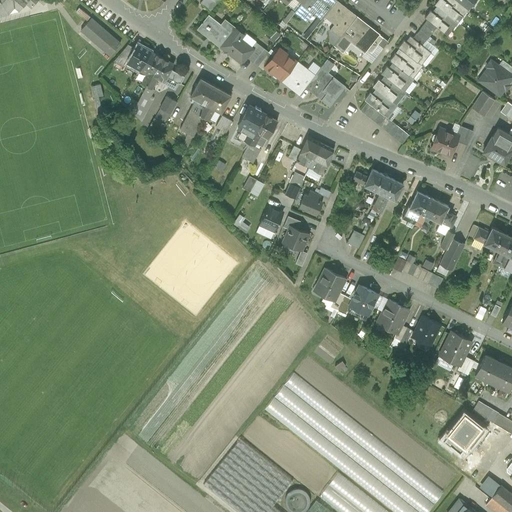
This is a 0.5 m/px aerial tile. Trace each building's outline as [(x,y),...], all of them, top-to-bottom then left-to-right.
[(0,0),(0,15),(8,14),(14,7),(19,11),(26,3),(31,8),(38,0),(44,4),(47,0),(0,0)] [(216,2),(212,0),(202,0),(200,3),(209,10),(216,2)] [(336,0),(335,0),(304,0),(302,2),(295,12),(303,19),(310,10),(321,19),(324,15),(336,0)] [(356,16),(336,0),(324,15),(335,23),(331,28),(341,35),(356,16)] [(464,6),(456,0),(437,0),(434,4),(438,7),(454,19),(458,14),(460,16),(466,8),(468,9),(464,6)] [(454,19),(438,7),(433,13),(430,10),(424,17),(427,19),(437,27),(447,35),(448,35),(444,32),(448,27),(450,29),(456,21),(457,23),(458,22),(454,19)] [(223,26),(208,15),(198,28),(220,46),(235,27),(227,21),(223,26)] [(378,33),(356,16),(341,35),(334,44),(342,51),(350,41),(364,52),(369,46),(378,34),(378,33)] [(120,44),(90,18),(81,30),(110,55),(120,44)] [(437,27),(427,19),(423,24),(433,32),(437,27)] [(433,32),(423,24),(420,29),(429,36),(433,32)] [(243,34),(235,27),(220,46),(242,63),(247,56),(253,48),(252,48),(240,38),(243,34)] [(331,28),(329,31),(329,41),(334,44),(341,35),(331,28)] [(429,36),(420,29),(416,33),(426,41),(429,36)] [(275,40),(278,32),(272,30),(269,38),(275,40)] [(426,41),(416,33),(412,38),(422,46),(426,41)] [(378,34),(369,46),(373,50),(378,44),(383,38),(378,34)] [(412,38),(410,36),(409,36),(410,37),(406,42),(403,40),(398,47),(402,50),(417,61),(421,57),(423,59),(428,52),(430,53),(431,52),(422,46),(412,38)] [(387,41),(383,38),(378,44),(382,47),(387,41)] [(128,44),(117,56),(118,56),(126,60),(126,61),(133,47),(128,44)] [(138,44),(127,64),(140,71),(151,51),(138,44)] [(255,44),(252,48),(253,48),(247,56),(254,61),(263,50),(255,44)] [(263,50),(254,61),(258,65),(267,53),(263,50)] [(417,61),(402,50),(398,55),(393,52),(388,59),(392,62),(408,75),(409,74),(412,70),(414,72),(420,65),(422,66),(422,65),(417,61)] [(151,51),(140,71),(146,74),(141,83),(146,86),(152,75),(162,57),(151,51)] [(284,59),(276,52),(272,57),(264,66),(265,67),(282,80),(297,61),(288,54),(284,59)] [(267,53),(258,65),(264,69),(265,67),(264,66),(272,57),(267,53)] [(126,60),(118,56),(115,63),(122,67),(126,60)] [(162,57),(152,75),(158,78),(164,81),(163,83),(175,89),(178,83),(180,84),(184,76),(170,69),(173,64),(162,57)] [(511,74),(511,66),(502,59),(498,65),(511,75),(511,74)] [(333,65),(326,60),(320,67),(327,73),(333,65)] [(498,65),(491,60),(486,66),(488,68),(485,72),(486,75),(481,81),(479,79),(478,80),(499,95),(511,77),(511,75),(498,65)] [(314,75),(297,61),(282,80),(299,94),(305,86),(313,76),(314,75)] [(408,75),(392,62),(388,67),(385,65),(379,72),(383,75),(384,75),(400,88),(404,83),(406,85),(412,78),(413,79),(414,78),(409,74),(408,75)] [(327,73),(320,67),(314,75),(313,76),(319,81),(311,91),(329,105),(344,86),(327,73)] [(152,75),(146,86),(151,89),(152,89),(158,78),(152,75)] [(400,88),(384,75),(383,75),(379,80),(376,78),(371,85),(375,88),(392,101),(395,96),(397,98),(403,91),(405,92),(400,88)] [(313,76),(305,86),(311,91),(319,81),(313,76)] [(219,89),(200,78),(190,96),(204,103),(198,114),(197,115),(203,118),(219,89)] [(151,89),(146,86),(143,91),(138,101),(136,106),(143,110),(154,90),(152,89),(151,89)] [(392,101),(375,88),(371,93),(368,91),(362,98),(367,101),(372,105),(376,109),(381,112),(386,116),(387,117),(383,114),(387,109),(389,111),(394,104),(396,106),(397,105),(392,101)] [(140,89),(135,100),(138,101),(143,91),(140,89)] [(230,95),(219,89),(203,118),(209,121),(215,110),(221,113),(230,95)] [(482,91),(472,107),(483,115),(494,99),(482,91)] [(177,102),(166,96),(160,109),(170,114),(177,102)] [(130,111),(135,100),(130,98),(125,109),(130,111)] [(372,105),(367,101),(360,110),(365,114),(372,105)] [(249,105),(239,123),(250,129),(244,140),(249,143),(265,114),(254,108),(249,105)] [(372,105),(365,114),(369,118),(376,109),(372,105)] [(145,116),(137,108),(132,113),(140,121),(145,116)] [(376,109),(369,118),(374,121),(381,112),(376,109)] [(190,110),(180,130),(193,137),(203,118),(197,115),(198,114),(190,110)] [(381,112),(374,121),(379,125),(386,116),(381,112)] [(128,124),(119,113),(112,118),(124,134),(131,128),(128,124)] [(276,120),(265,114),(249,143),(254,146),(255,145),(256,143),(262,147),(266,138),(276,120)] [(222,115),(216,126),(221,129),(218,134),(223,137),(226,132),(232,121),(222,115)] [(386,116),(379,125),(383,129),(390,120),(387,117),(386,116)] [(390,120),(383,129),(388,132),(395,124),(390,120)] [(232,121),(226,132),(232,136),(238,125),(232,121)] [(400,127),(395,124),(388,132),(393,136),(400,127)] [(473,130),(459,125),(456,134),(458,135),(458,136),(456,141),(467,145),(473,130)] [(400,127),(393,136),(397,140),(404,131),(400,127)] [(511,135),(497,127),(492,136),(483,152),(504,163),(511,148),(511,135)] [(439,128),(436,134),(435,133),(433,135),(431,138),(432,141),(433,141),(431,148),(441,153),(442,152),(450,155),(451,155),(456,141),(458,136),(458,135),(456,134),(439,128)] [(404,131),(397,140),(402,143),(409,135),(404,131)] [(320,144),(307,137),(301,149),(295,160),(308,167),(312,160),(313,160),(320,144)] [(244,140),(242,139),(236,149),(243,154),(249,143),(244,140)] [(254,146),(249,143),(243,154),(241,157),(252,163),(261,149),(255,145),(254,146)] [(333,150),(320,144),(313,160),(317,162),(313,169),(321,173),(333,150)] [(301,149),(293,145),(288,156),(295,160),(301,149)] [(372,169),(368,177),(356,171),(352,179),(364,185),(374,190),(382,174),(372,169)] [(382,174),(374,190),(379,193),(384,195),(392,179),(382,174)] [(256,180),(249,176),(242,188),(250,192),(256,180)] [(403,184),(392,179),(384,195),(389,197),(395,200),(403,184)] [(300,188),(289,183),(284,194),(295,199),(300,188)] [(330,192),(320,188),(318,193),(321,195),(328,198),(330,192)] [(318,193),(310,190),(307,196),(318,200),(321,195),(318,193)] [(417,191),(408,210),(406,209),(402,218),(408,221),(406,225),(412,228),(414,224),(420,212),(427,196),(417,191)] [(379,193),(372,208),(376,211),(384,195),(379,193)] [(307,196),(304,194),(299,206),(317,214),(322,202),(318,200),(307,196)] [(384,195),(376,211),(381,213),(389,197),(384,195)] [(438,201),(427,196),(420,212),(425,215),(430,217),(438,201)] [(448,206),(438,201),(430,217),(440,222),(451,227),(456,216),(445,211),(448,206)] [(282,212),(268,206),(262,219),(259,224),(274,231),(282,212)] [(420,212),(414,224),(419,227),(425,215),(420,212)] [(241,221),(243,217),(237,214),(232,224),(245,231),(248,226),(241,221)] [(300,221),(288,216),(283,227),(288,229),(290,225),(297,228),(300,221)] [(297,228),(290,225),(288,229),(283,243),(301,250),(308,233),(297,228)] [(492,227),(489,232),(478,227),(473,238),(484,243),(484,244),(494,249),(502,232),(492,227)] [(345,242),(357,247),(363,234),(351,228),(345,242)] [(511,237),(502,232),(494,249),(499,251),(504,254),(511,237)] [(464,244),(452,238),(440,264),(451,269),(464,244)] [(499,251),(493,262),(499,265),(504,254),(499,251)] [(510,256),(504,254),(499,265),(504,268),(510,256)] [(424,258),(421,265),(430,269),(433,262),(424,258)] [(412,263),(407,260),(402,270),(407,273),(412,263)] [(417,266),(412,263),(407,273),(412,275),(417,266)] [(417,266),(412,275),(417,278),(422,268),(417,266)] [(427,271),(422,268),(417,278),(422,280),(427,271)] [(345,278),(325,269),(314,291),(333,301),(338,293),(345,278)] [(427,271),(422,280),(428,283),(432,273),(427,271)] [(438,276),(432,273),(428,283),(433,286),(438,276)] [(443,278),(438,276),(433,286),(438,288),(443,278)] [(378,294),(359,285),(352,300),(349,305),(350,306),(366,314),(363,320),(364,321),(378,294)] [(338,293),(333,301),(330,307),(334,309),(337,311),(344,296),(338,293)] [(344,296),(337,311),(345,315),(350,306),(349,305),(352,300),(344,296)] [(389,300),(377,324),(396,333),(397,334),(401,324),(409,309),(408,309),(390,300),(389,300)] [(511,302),(511,303),(511,302),(502,322),(509,326),(510,323),(511,324),(511,302)] [(500,307),(495,304),(490,314),(495,317),(500,307)] [(479,305),(474,316),(480,318),(485,308),(479,305)] [(440,325),(422,316),(412,336),(430,345),(440,325)] [(407,327),(401,324),(397,334),(396,333),(393,337),(400,341),(407,327)] [(407,327),(400,341),(405,343),(412,330),(407,327)] [(471,341),(451,331),(438,356),(459,366),(464,357),(471,341)] [(511,383),(511,367),(484,354),(475,374),(490,382),(491,380),(501,385),(500,387),(509,391),(511,383)] [(338,356),(331,361),(334,366),(341,361),(338,356)] [(474,362),(464,357),(459,366),(457,370),(467,375),(474,362)] [(427,511),(443,492),(293,372),(264,409),(393,511),(427,511)] [(499,412),(478,401),(473,411),(493,423),(498,413),(499,412)] [(463,445),(418,409),(404,427),(449,463),(463,445)] [(511,421),(498,413),(493,423),(511,434),(511,421)] [(292,481),(240,439),(204,484),(238,511),(280,511),(272,506),(292,481)] [(387,511),(338,472),(319,496),(338,511),(387,511)] [(511,511),(511,493),(501,485),(491,496),(510,511),(511,511)] [(510,511),(491,496),(485,504),(494,511),(510,511)] [(463,511),(468,506),(459,498),(447,511),(463,511)] [(306,511),(330,511),(316,500),(306,511)]
